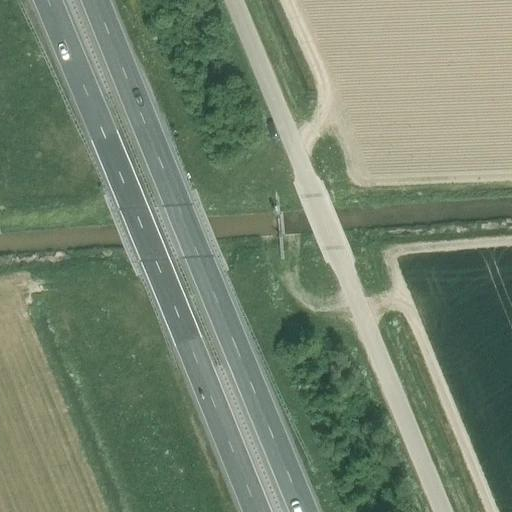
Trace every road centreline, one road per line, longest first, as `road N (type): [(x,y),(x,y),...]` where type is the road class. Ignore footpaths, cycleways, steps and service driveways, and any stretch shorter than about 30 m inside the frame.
road 1 (trunk): [(46,0),(257,511)]
road 2 (unclassified): [(442,511),(233,0)]
road 3 (trunk): [(302,511),(93,0)]
